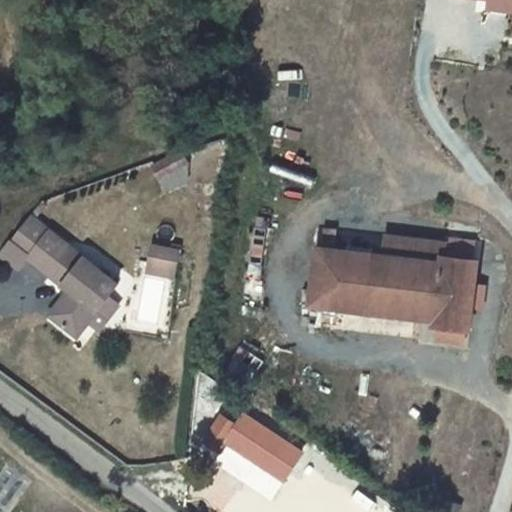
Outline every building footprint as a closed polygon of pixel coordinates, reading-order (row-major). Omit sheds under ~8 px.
[(488,9),(511,12),(511,0),(484,0),(489,1),(488,9)] [(153,162),(165,190),(196,177),(184,150),(153,162)] [(82,341),(119,288),(25,220),(8,241),(26,254),(23,259),(71,293),(51,322),(82,341)] [(313,248),(306,306),(431,319),(430,325),(434,325),(462,328),(465,329),(473,259),(440,256),(441,242),(419,239),(419,244),(380,240),(379,255),(313,248)] [(175,253),(149,248),(147,269),(171,273),(175,253)] [(434,325),(433,338),(460,341),(462,328),(434,325)] [(235,427),(225,442),(282,479),(300,453),(243,415),(235,427)] [(209,430),(225,442),(235,427),(218,416),(209,430)]
